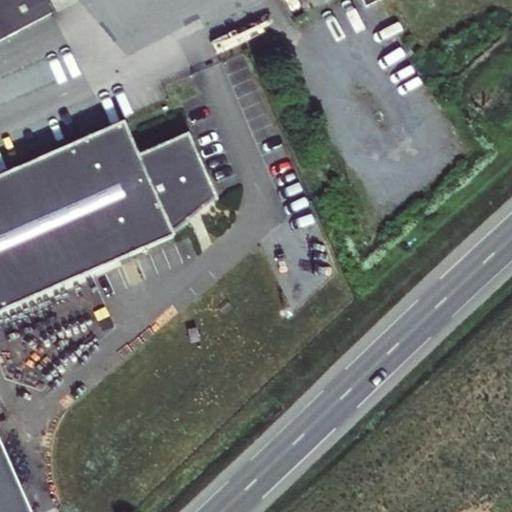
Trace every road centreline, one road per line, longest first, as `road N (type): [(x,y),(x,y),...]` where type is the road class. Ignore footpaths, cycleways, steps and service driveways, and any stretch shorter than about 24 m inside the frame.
road 1 (primary): [(511,237),(219,511)]
road 2 (residential): [(174,0),(121,52),(0,108)]
